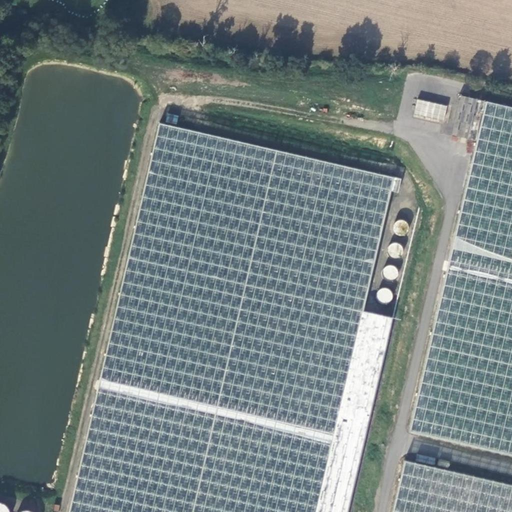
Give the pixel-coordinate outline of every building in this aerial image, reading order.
[(511,107),(462,96),(453,135),(476,140),(408,433),(511,456),(511,107)] [(444,122),(447,104),(416,100),(413,118),(444,122)] [(180,116),(169,113),(167,121),(178,124),(180,116)] [(348,511),(393,318),(364,311),(392,191),(399,192),(402,179),(161,123),(70,511),(348,511)] [(404,220),(393,223),(396,235),(407,232),(404,220)] [(393,242),(387,254),(398,259),(403,246),(393,242)] [(397,267),(384,266),(383,278),(395,280),(397,267)] [(377,289),(378,302),(391,301),(390,288),(377,289)] [(511,511),(511,478),(403,453),(389,511),(511,511)]
